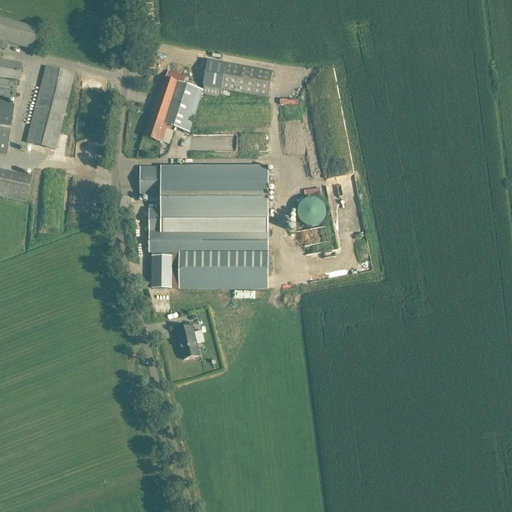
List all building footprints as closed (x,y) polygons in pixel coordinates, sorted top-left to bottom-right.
[(38,29),(15,23),(0,18),(0,47),(5,49),(6,43),(7,43),(32,50),(38,29)] [(21,64),(0,60),(0,77),(18,81),(21,64)] [(274,72),(209,61),(204,87),(269,99),(274,72)] [(55,150),(74,75),(46,68),(26,143),(55,150)] [(186,77),(178,74),(169,71),(166,78),(164,78),(144,137),(169,145),(175,129),(189,133),(204,90),(189,85),(184,84),(186,77)] [(0,96),(13,98),(16,83),(0,80),(0,96)] [(0,154),(7,155),(14,105),(0,102),(0,154)] [(268,168),(141,168),(141,197),(162,197),(162,210),(150,210),(150,252),(154,252),(153,289),(180,289),(269,289),(270,197),(268,197),(268,168)] [(32,177),(0,169),(0,196),(26,202),(32,177)] [(305,191),(306,198),(322,195),(321,188),(305,191)] [(315,199),(313,199),(311,199),(307,200),(305,201),(301,203),(300,205),(299,208),(298,210),(298,213),(298,215),(299,218),(300,219),(300,221),(302,222),(303,224),(306,225),(309,226),(312,227),(315,226),(318,225),(321,224),(323,222),(325,219),(326,217),(326,214),(326,213),(326,210),(325,207),(323,203),(319,200),(315,199)] [(193,326),(176,330),(184,361),(200,357),(193,326)]
